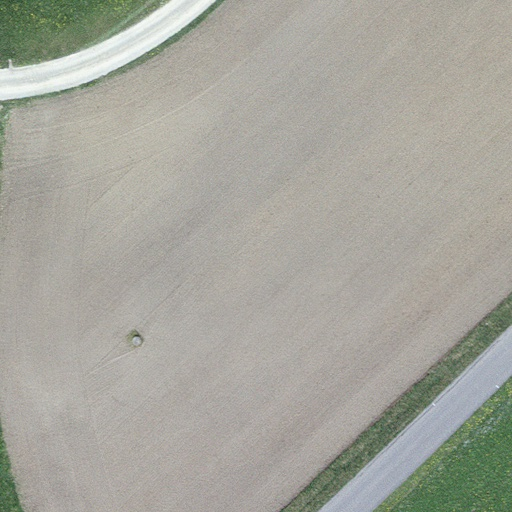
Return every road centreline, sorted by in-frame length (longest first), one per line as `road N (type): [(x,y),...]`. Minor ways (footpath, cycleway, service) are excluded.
road 1 (unclassified): [(511,346),(341,511)]
road 2 (track): [(175,0),(146,26),(46,74),(0,77)]
